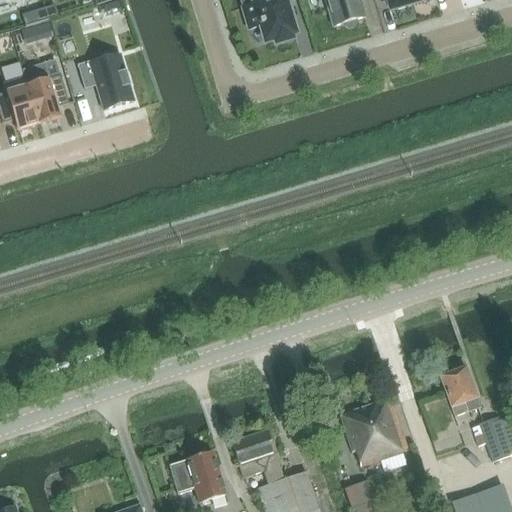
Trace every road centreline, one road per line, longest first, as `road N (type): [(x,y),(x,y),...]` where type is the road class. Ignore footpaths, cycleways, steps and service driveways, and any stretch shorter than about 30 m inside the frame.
road 1 (tertiary): [(0,431),(511,264)]
road 2 (residential): [(201,0),(225,81),(253,93),(511,15)]
road 3 (residential): [(0,173),(144,129)]
